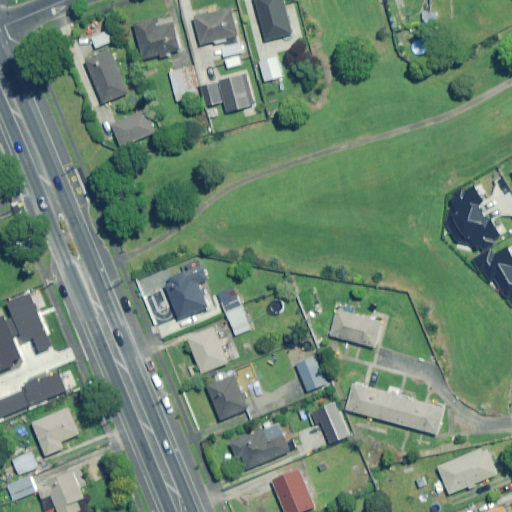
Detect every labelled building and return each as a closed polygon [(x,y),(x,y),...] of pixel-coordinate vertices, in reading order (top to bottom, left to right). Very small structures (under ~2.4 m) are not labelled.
[(293,35),(283,0),(254,0),(266,42),(293,35)] [(194,17),(200,46),(214,43),(214,45),(228,42),(228,40),(238,38),(231,9),(194,17)] [(156,27),(154,19),(134,24),(143,61),(179,52),(172,23),(156,27)] [(114,42),(110,31),(91,39),(95,50),(114,42)] [(240,55),(244,54),(242,42),(221,47),(223,59),(224,58),(240,55)] [(129,94),(111,51),(86,61),(103,105),(129,94)] [(240,55),(224,58),(226,69),(242,66),(240,55)] [(283,77),(277,58),(259,63),(265,83),(283,77)] [(197,84),(193,67),(169,73),(177,104),(198,98),(194,85),(197,84)] [(253,106),(245,74),(219,81),(228,113),(253,106)] [(200,87),(207,119),(218,117),(216,106),(222,104),(217,83),(200,87)] [(156,133),(146,110),(111,125),(121,148),(156,133)] [(456,197),(451,199),(459,213),(454,216),(467,239),(470,238),(477,251),(482,248),(484,251),(497,244),(495,241),(503,237),(493,220),(489,222),(480,205),(485,203),(476,185),(466,191),(464,187),(454,193),(456,197)] [(511,252),(509,247),(494,255),(491,250),(474,259),(483,274),(486,272),(492,283),(497,280),(506,297),(511,298),(511,252)] [(208,279),(204,267),(164,281),(178,321),(210,309),(200,282),(208,279)] [(234,287),(218,293),(235,337),(252,330),(234,287)] [(337,311),(330,337),(363,345),(375,348),(382,323),(337,311)] [(202,375),(229,364),(218,338),(214,328),(187,339),(202,375)] [(327,384),(316,357),(295,365),(306,393),(327,384)] [(0,375),(0,410),(1,414),(28,403),(14,369),(0,375)] [(226,380),(223,373),(212,377),(215,384),(207,387),(221,422),(248,411),(234,376),(226,380)] [(353,385),(347,411),(437,435),(444,410),(353,385)] [(350,436),(336,403),(317,412),(331,444),(350,436)] [(68,410),(33,424),(46,457),(64,449),(62,443),(79,436),(68,410)] [(242,457),(247,472),(291,454),(280,424),(230,444),(236,460),(242,457)] [(438,468),(449,495),(498,476),(487,449),(438,468)] [(26,474),(21,458),(14,460),(15,465),(13,465),(16,476),(26,474)] [(33,481),(40,501),(51,497),(56,511),(80,511),(77,502),(84,500),(80,489),(86,487),(77,463),(33,481)] [(321,475),(318,464),(308,467),(311,478),(321,475)] [(284,511),(305,511),(315,508),(299,469),(271,480),(284,511)] [(36,493),(30,477),(7,486),(13,502),(36,493)]
